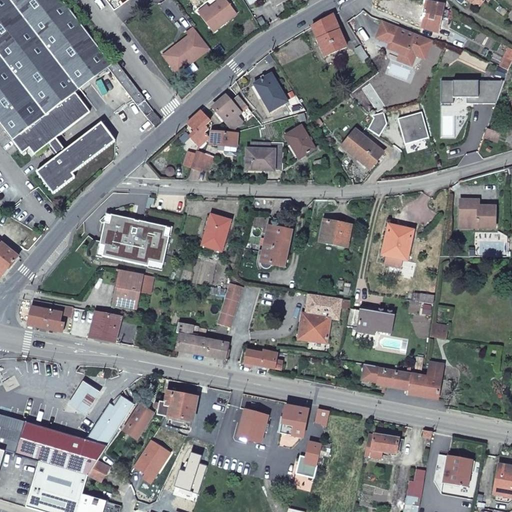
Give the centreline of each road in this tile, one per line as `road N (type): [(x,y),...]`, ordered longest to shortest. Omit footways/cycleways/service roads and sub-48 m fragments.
road 1 (primary): [(511,435),(19,338)]
road 2 (residential): [(120,172),(162,186),(381,192),(511,158)]
road 3 (secondary): [(335,0),(261,43),(180,117)]
road 4 (secondary): [(120,172),(10,288)]
road 5 (residential): [(180,117),(89,0)]
